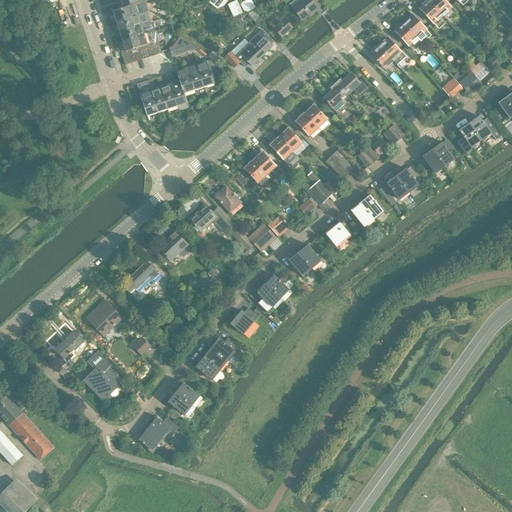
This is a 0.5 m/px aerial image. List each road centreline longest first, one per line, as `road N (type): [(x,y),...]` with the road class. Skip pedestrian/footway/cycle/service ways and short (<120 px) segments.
road 1 (residential): [(108,429),(132,427),(274,259),(427,136)]
road 2 (residential): [(10,328),(176,182)]
road 3 (residential): [(176,182),(340,39)]
road 4 (residential): [(108,429),(10,328)]
road 5 (residential): [(427,136),(340,39)]
